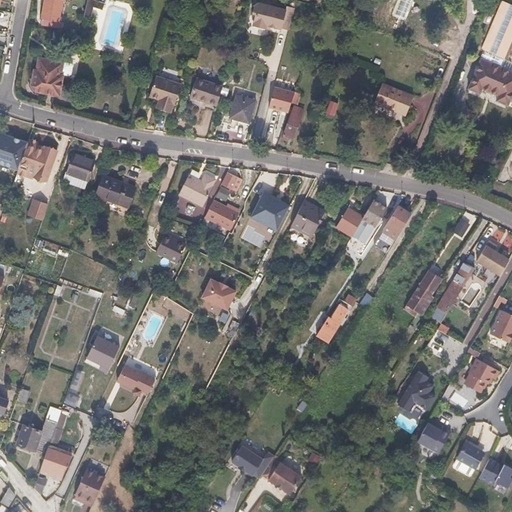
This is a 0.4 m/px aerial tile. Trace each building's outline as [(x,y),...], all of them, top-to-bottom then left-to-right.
[(43,25),(54,27),(59,0),(45,0),(42,19),(44,20),(43,25)] [(68,0),(60,0),(55,28),(61,29),(62,24),(58,23),(63,1),(68,2),(68,0)] [(95,1),(92,0),(87,0),(83,17),(90,19),(93,8),(102,11),(104,4),(95,1)] [(289,31),(295,8),(287,6),(286,10),(259,3),(255,5),(253,15),(256,15),(254,23),(256,27),(263,29),(267,26),(282,30),(282,29),(289,31)] [(511,42),(511,7),(503,3),(483,50),(504,60),(511,42)] [(511,94),(511,73),(481,60),(468,90),(479,95),(482,89),(498,97),(496,102),(507,107),(511,94)] [(36,91),(42,92),(47,65),(39,64),(38,70),(35,70),(32,85),(36,91)] [(52,71),(47,70),(43,95),(60,98),(64,77),(51,75),(52,71)] [(181,84),(156,75),(148,94),(158,98),(163,100),(160,109),(159,109),(169,112),(172,104),(174,104),(181,84)] [(224,86),(198,79),(192,97),(218,105),(224,86)] [(413,96),(383,83),(375,102),(405,115),(413,96)] [(295,93),(275,87),(270,108),(283,111),(284,109),(289,110),(292,102),(295,93)] [(256,104),(236,99),(231,118),(250,123),(256,104)] [(303,109),(295,106),(292,112),(301,116),(303,109)] [(301,116),(292,112),(283,136),(290,138),(293,140),(302,116),(301,116)] [(27,145),(27,143),(7,135),(5,139),(0,136),(0,163),(18,170),(19,167),(27,145)] [(19,167),(25,170),(30,147),(27,145),(19,167)] [(35,148),(30,147),(25,170),(33,173),(32,176),(45,181),(54,154),(35,147),(35,148)] [(94,162),(72,155),(64,180),(70,182),(68,185),(85,191),(94,162)] [(16,175),(23,177),(25,170),(19,167),(18,170),(16,175)] [(25,170),(23,177),(30,180),(32,176),(33,173),(25,170)] [(235,176),(226,171),(220,183),(230,188),(235,176)] [(201,179),(187,173),(178,193),(203,204),(212,185),(211,184),(214,177),(204,172),(201,179)] [(135,187),(103,176),(95,196),(127,208),(135,187)] [(255,177),(254,177),(243,200),(243,201),(251,205),(254,197),(261,201),(265,192),(259,189),(263,181),(255,177)] [(223,204),(213,198),(205,216),(230,228),(238,211),(223,204)] [(41,221),(48,205),(33,199),(26,215),(41,221)] [(225,200),(223,204),(238,211),(240,207),(225,200)] [(303,200),(299,207),(292,221),(290,225),(312,236),(324,212),(303,200)] [(385,209),(372,201),(361,218),(361,219),(374,227),(385,209)] [(299,207),(292,204),(285,218),(292,221),(299,207)] [(411,214),(397,205),(382,229),(396,237),(411,214)] [(361,218),(346,209),(334,228),(350,237),(353,231),(361,219),(361,218)] [(257,225),(249,221),(243,233),(251,237),(257,225)] [(258,223),(257,225),(251,237),(255,239),(266,245),(273,230),(258,223)] [(469,229),(459,223),(452,234),(462,240),(469,229)] [(185,241),(164,231),(156,248),(177,259),(185,241)] [(497,246),(488,240),(477,260),(502,276),(511,261),(494,250),(497,246)] [(471,252),(465,263),(471,266),(477,256),(471,252)] [(465,263),(464,262),(445,293),(455,299),(463,286),(464,284),(474,268),(471,266),(465,263)] [(480,272),(474,268),(464,284),(470,288),(480,272)] [(428,274),(427,276),(437,282),(428,296),(429,297),(435,287),(439,281),(428,274)] [(437,282),(427,276),(408,306),(422,314),(432,299),(429,297),(428,296),(437,282)] [(215,283),(208,279),(199,297),(224,309),(232,291),(224,287),(224,286),(216,281),(215,283)] [(455,299),(445,293),(437,307),(447,313),(455,299)] [(347,294),(343,301),(350,306),(352,306),(356,299),(347,294)] [(330,317),(328,316),(316,335),(328,343),(348,310),(338,304),(330,317)] [(447,313),(437,307),(431,315),(432,318),(440,324),(447,313)] [(511,334),(511,311),(504,307),(491,330),(509,340),(511,334)] [(100,366),(98,370),(107,374),(120,347),(97,336),(86,359),(100,366)] [(476,356),(468,371),(469,372),(465,379),(480,388),(485,381),(487,382),(490,375),(494,378),(499,369),(476,356)] [(127,367),(123,365),(116,381),(119,383),(131,389),(139,373),(127,367)] [(419,370),(399,403),(409,409),(414,400),(427,408),(435,395),(429,391),(434,384),(426,380),(429,376),(419,370)] [(142,375),(139,373),(131,389),(132,390),(131,393),(138,396),(140,391),(147,394),(155,379),(143,373),(142,375)] [(437,425),(429,420),(419,439),(439,452),(452,430),(444,425),(442,429),(437,425)] [(41,431),(22,424),(15,444),(34,452),(34,451),(41,453),(47,438),(40,436),(41,431)] [(60,427),(55,425),(50,439),(55,441),(60,427)] [(55,441),(50,439),(32,488),(34,491),(39,492),(44,478),(41,477),(45,466),(51,468),(49,472),(60,476),(65,462),(67,463),(72,451),(64,448),(62,453),(53,450),(56,442),(55,441)] [(479,451),(466,444),(457,460),(476,470),(484,456),(477,453),(479,451)] [(253,475),(259,479),(261,476),(273,458),(273,457),(267,453),(263,459),(242,445),(231,462),(238,466),(238,468),(244,472),(245,471),(252,476),(253,475)] [(261,476),(267,480),(266,481),(288,496),(300,477),(273,458),(261,476)] [(497,463),(489,459),(478,479),(494,486),(495,484),(507,490),(511,481),(508,479),(511,471),(511,470),(503,466),(503,468),(496,464),(497,463)] [(476,470),(457,460),(454,466),(456,469),(469,477),(473,476),(476,470)] [(105,477),(87,468),(75,495),(93,503),(105,477)] [(15,494),(9,487),(0,502),(8,507),(15,494)]
